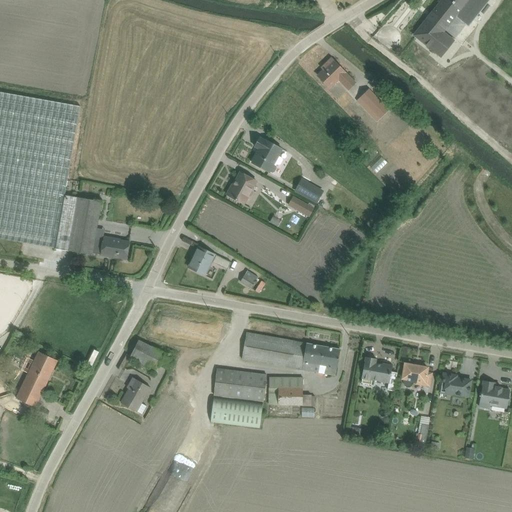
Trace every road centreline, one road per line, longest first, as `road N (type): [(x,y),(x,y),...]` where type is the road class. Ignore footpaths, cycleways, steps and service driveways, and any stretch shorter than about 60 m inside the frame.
road 1 (tertiary): [(375,0),(277,71),(231,131),(146,289)]
road 2 (unclassified): [(146,289),(511,352)]
road 3 (tertiary): [(146,289),(31,511)]
road 4 (unclassified): [(0,262),(146,289)]
